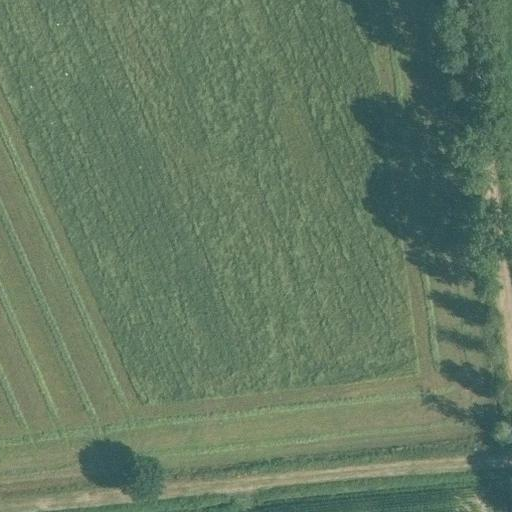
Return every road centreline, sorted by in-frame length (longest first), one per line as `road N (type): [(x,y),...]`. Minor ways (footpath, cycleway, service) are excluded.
road 1 (track): [(43,511),(511,465)]
road 2 (track): [(511,358),(464,0)]
